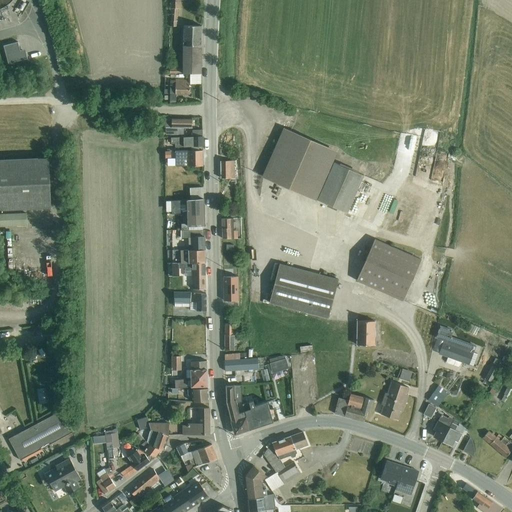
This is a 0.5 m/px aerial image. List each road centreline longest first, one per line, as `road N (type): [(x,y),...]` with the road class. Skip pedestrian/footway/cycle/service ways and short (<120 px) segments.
road 1 (secondary): [(223,433),(214,0)]
road 2 (tertiary): [(228,449),(302,423),(343,422),(441,458)]
road 3 (residential): [(86,511),(180,439),(223,433)]
